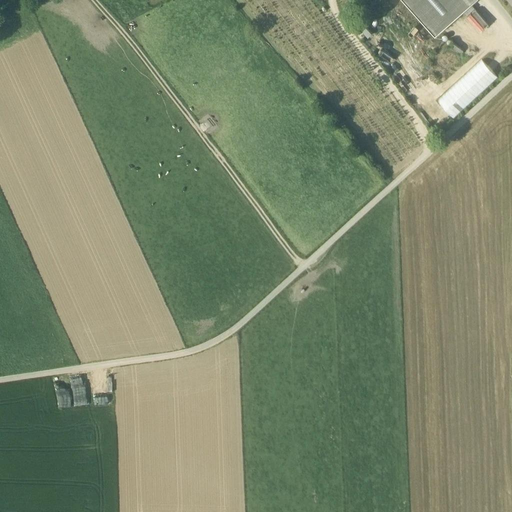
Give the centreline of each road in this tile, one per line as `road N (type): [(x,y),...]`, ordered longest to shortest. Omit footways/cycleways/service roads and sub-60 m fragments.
road 1 (track): [(511,76),(378,212),(226,346),(205,356),(0,382)]
road 2 (track): [(310,274),(95,0)]
